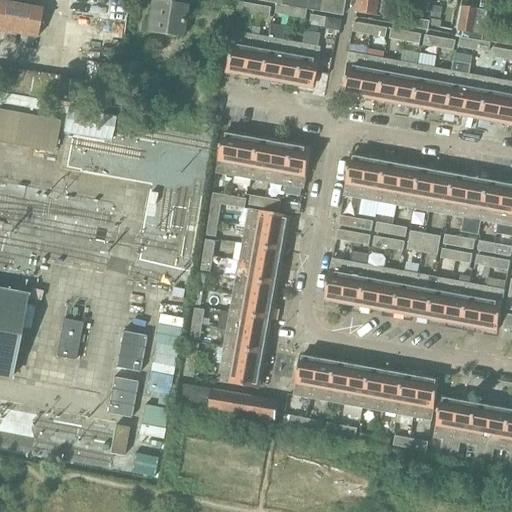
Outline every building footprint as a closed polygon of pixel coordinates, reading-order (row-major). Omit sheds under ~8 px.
[(144,25),(143,33),(182,38),(187,7),(184,7),(184,0),(153,0),(150,25),(144,25)] [(294,0),(293,8),(306,10),(307,0),(294,0)] [(320,0),(307,0),(306,10),(318,12),(320,0)] [(320,0),(318,12),(331,14),(333,0),(320,0)] [(345,0),(333,0),(331,14),(342,16),(345,0)] [(357,0),(355,13),(373,16),(376,0),(357,0)] [(0,2),(0,31),(37,39),(43,10),(0,2)] [(236,12),(253,15),(254,6),(237,3),(236,12)] [(288,17),(290,7),(282,6),(276,5),(274,14),(288,17)] [(270,9),(254,6),(253,15),(268,18),(270,9)] [(432,6),(430,17),(439,19),(441,8),(432,6)] [(306,10),(293,8),(290,7),(288,17),(304,19),(306,10)] [(456,32),(455,37),(459,38),(474,41),(481,42),(482,37),(487,12),(460,7),(456,32)] [(325,18),(310,16),(308,25),(323,27),(325,18)] [(323,27),(323,28),(338,31),(340,21),(325,18),(323,27)] [(370,26),(353,23),(352,32),(368,35),(370,26)] [(267,39),(260,78),(271,81),(271,82),(276,83),(284,42),(283,42),(285,28),(270,25),(268,39),(267,39)] [(386,29),(370,26),(368,35),(384,38),(386,29)] [(389,39),(404,42),(405,32),(390,30),(389,39)] [(419,44),(420,35),(405,32),(404,42),(419,44)] [(232,33),(225,72),(237,74),(237,76),(242,77),(250,36),(232,33)] [(301,45),(294,85),(312,88),(319,48),(317,48),(319,37),(303,33),(301,45)] [(250,36),(242,77),(247,78),(248,76),(260,78),(267,39),(250,36)] [(438,48),(439,39),(424,36),(422,45),(438,48)] [(457,47),(473,50),(474,41),(459,38),(457,47)] [(454,41),(439,39),(438,48),(453,51),(454,41)] [(487,53),(489,44),(474,41),(473,50),(487,53)] [(284,42),(276,83),(282,84),(282,82),(294,85),(301,45),(284,42)] [(491,58),(507,61),(508,51),(493,49),(491,58)] [(348,53),(340,93),(353,96),(353,97),(358,98),(366,57),(348,53)] [(417,66),(410,106),(421,108),(421,110),(426,111),(434,69),(436,57),(419,54),(417,66)] [(366,57),(358,98),(363,99),(364,97),(375,100),(383,60),(366,57)] [(383,60),(375,100),(387,102),(387,103),(392,104),(400,63),(383,60)] [(141,64),(122,61),(119,80),(138,83),(141,64)] [(451,72),(444,112),(456,114),(455,116),(460,117),(468,75),(470,65),(452,62),(450,72),(451,72)] [(400,63),(392,104),(397,105),(398,104),(410,106),(417,66),(400,63)] [(0,91),(94,104),(97,85),(82,82),(83,79),(0,66),(0,91)] [(434,69),(426,111),(432,112),(432,110),(444,112),(451,72),(450,72),(434,69)] [(468,75),(460,117),(466,118),(466,116),(478,118),(485,78),(468,75)] [(485,78),(478,118),(490,120),(489,122),(495,123),(502,81),(485,78)] [(511,83),(502,81),(495,123),(500,124),(500,122),(511,124),(511,83)] [(19,115),(0,111),(0,144),(13,147),(19,115)] [(224,134),(217,174),(234,177),(242,135),(237,135),(236,136),(224,134)] [(242,135),(234,177),(252,180),(259,140),(247,138),(247,136),(242,135)] [(259,140),(252,180),(269,183),(276,142),(271,141),(271,142),(259,140)] [(276,142),(269,183),(286,186),(293,146),(281,144),(281,143),(276,142)] [(286,187),(285,195),(300,198),(302,189),(304,190),(307,171),(311,150),(293,146),(286,186),(286,187)] [(351,157),(344,197),(362,200),(369,158),(364,158),(364,159),(351,157)] [(369,158),(362,200),(379,203),(386,163),(374,161),(375,159),(369,158)] [(386,163),(379,203),(396,206),(403,165),(398,164),(398,165),(386,163)] [(403,165),(396,206),(413,209),(420,169),(408,167),(409,166),(403,165)] [(420,169),(413,209),(430,212),(438,171),(432,170),(432,172),(420,169)] [(438,171),(430,212),(447,216),(454,176),(443,174),(443,172),(438,171)] [(454,176),(447,216),(464,219),(472,177),(467,176),(466,178),(454,176)] [(464,219),(462,233),(479,236),(481,222),(489,182),(477,180),(477,178),(472,177),(464,219)] [(489,182),(481,222),(498,225),(506,183),(501,182),(500,184),(489,182)] [(498,225),(497,235),(511,237),(511,186),(511,184),(506,183),(498,225)] [(214,194),(212,204),(222,206),(229,207),(231,197),(214,194)] [(231,197),(229,207),(245,210),(246,200),(231,197)] [(249,206),(264,209),(266,199),(251,197),(249,206)] [(281,202),(266,199),(264,209),(279,211),(281,202)] [(287,203),(285,212),(299,214),(301,206),(287,203)] [(212,204),(210,222),(219,224),(222,206),(212,204)] [(248,210),(245,228),(287,235),(288,230),(287,230),(289,217),(248,210)] [(339,226),(357,229),(358,220),(341,217),(339,226)] [(373,223),(358,220),(357,229),(372,232),(373,223)] [(216,237),(219,224),(210,222),(207,235),(216,237)] [(375,232),(391,235),(393,226),(377,223),(375,232)] [(408,229),(393,226),(391,235),(406,238),(408,229)] [(245,228),(242,245),(283,252),(285,240),(286,240),(287,235),(245,228)] [(356,234),(338,231),(337,240),(354,243),(356,234)] [(411,232),(409,241),(424,244),(426,235),(411,232)] [(371,237),(356,234),(354,243),(369,246),(371,237)] [(441,238),(426,235),(424,244),(439,247),(441,238)] [(444,245),(459,248),(460,239),(446,236),(444,245)] [(373,246),(389,249),(390,240),(375,238),(373,246)] [(475,241),(460,239),(459,248),(473,251),(475,241)] [(405,243),(390,240),(389,249),(403,252),(405,243)] [(207,241),(204,257),(213,258),(216,242),(207,241)] [(407,250),(423,253),(424,244),(409,241),(407,250)] [(478,251),(494,254),(496,245),(480,242),(478,251)] [(439,247),(424,244),(423,253),(437,256),(439,247)] [(242,245),(239,262),(281,269),(282,264),(280,264),(283,252),(242,245)] [(511,252),(511,248),(496,245),(494,254),(511,258),(511,252)] [(442,259),(456,262),(458,253),(443,250),(442,259)] [(351,263),(343,305),(348,306),(349,304),(360,306),(368,266),(367,266),(368,256),(352,253),(351,263)] [(368,266),(360,306),(372,308),(372,310),(377,311),(385,269),(386,258),(384,255),(374,253),(370,255),(368,266)] [(473,256),(458,253),(456,262),(471,264),(473,256)] [(492,268),(493,259),(477,256),(476,266),(492,268)] [(202,271),(211,272),(213,258),(204,257),(202,271)] [(510,262),(493,259),(492,268),(508,272),(510,262)] [(333,260),(325,300),(338,302),(338,304),(343,305),(351,263),(333,260)] [(239,262),(236,279),(276,286),(279,274),(280,275),(281,269),(239,262)] [(385,269),(377,311),(383,312),(383,310),(395,312),(402,272),(385,269)] [(402,272),(395,312),(406,314),(406,316),(411,317),(419,275),(402,272)] [(197,274),(194,290),(203,292),(206,276),(197,274)] [(419,275),(411,317),(417,318),(417,316),(429,318),(436,279),(419,275)] [(453,282),(445,323),(451,324),(451,323),(463,325),(470,285),(471,279),(461,277),(460,283),(453,282)] [(236,279),(233,296),(275,304),(276,299),(276,298),(274,298),(276,286),(236,279)] [(436,279),(429,318),(440,321),(440,322),(445,323),(453,282),(436,279)] [(487,288),(480,329),(485,330),(485,329),(498,331),(505,291),(506,283),(496,281),(494,289),(487,288)] [(470,285),(463,325),(475,327),(474,328),(480,329),(487,288),(470,285)] [(0,377),(11,379),(27,295),(0,290),(0,377)] [(201,306),(203,292),(194,290),(192,304),(201,306)] [(233,296),(230,313),(270,320),(272,309),(274,309),(275,304),(233,296)] [(195,310),(193,324),(202,326),(205,311),(195,310)] [(222,312),(219,329),(227,331),(269,338),(270,333),(268,332),(270,320),(230,313),(222,312)] [(511,316),(506,315),(503,330),(511,331),(511,316)] [(56,357),(57,357),(74,361),(76,360),(82,324),(82,323),(64,320),(63,321),(56,357)] [(193,324),(191,340),(200,341),(202,326),(193,324)] [(227,331),(224,348),(264,355),(266,343),(268,343),(269,338),(227,331)] [(122,332),(115,369),(140,373),(147,337),(122,332)] [(190,344),(188,358),(197,360),(200,345),(190,344)] [(224,348),(221,365),(263,372),(264,367),(262,366),(264,355),(224,348)] [(294,396),(294,397),(312,400),(319,358),(314,357),(313,359),(301,357),(294,396)] [(185,377),(195,378),(197,360),(188,358),(185,377)] [(319,358),(312,400),(329,403),(336,363),(324,361),(324,359),(319,358)] [(336,363),(329,403),(346,406),(353,364),(348,363),(348,365),(336,363)] [(353,364),(346,406),(363,409),(370,369),(358,367),(359,365),(353,364)] [(221,365),(218,382),(258,390),(260,377),(262,377),(263,372),(221,365)] [(370,369),(363,409),(380,412),(387,371),(382,370),(382,371),(370,369)] [(387,371),(380,412),(397,415),(404,375),(392,373),(393,372),(387,371)] [(404,375),(397,415),(414,418),(422,377),(416,376),(416,378),(404,375)] [(422,377),(414,418),(432,422),(436,398),(439,382),(427,380),(427,378),(422,377)] [(138,382),(114,378),(107,414),(131,419),(138,382)] [(279,402),(212,391),(184,385),(181,406),(275,423),(279,402)] [(441,398),(434,438),(443,440),(441,452),(450,454),(459,400),(454,399),(454,401),(441,398)] [(459,400),(450,454),(458,455),(460,443),(469,445),(476,405),(464,403),(465,401),(459,400)] [(476,405),(469,445),(477,446),(475,459),(484,460),(494,406),(488,405),(488,407),(476,405)] [(494,406),(484,460),(492,462),(494,450),(503,451),(510,411),(499,409),(499,407),(494,406)] [(511,411),(510,411),(503,451),(511,453),(509,465),(511,465),(511,411)] [(291,417),(289,426),(305,429),(307,420),(291,417)] [(324,423),(307,420),(305,429),(322,432),(324,423)] [(326,433),(341,436),(343,427),(328,424),(326,433)] [(115,426),(112,439),(110,454),(124,457),(129,429),(115,426)] [(357,439),(358,430),(343,427),(341,436),(357,439)] [(375,438),(368,436),(361,435),(360,444),(374,447),(375,438)] [(394,446),(410,449),(411,440),(395,437),(394,446)] [(391,441),(375,438),(374,447),(389,450),(391,441)] [(427,452),(428,443),(411,440),(410,449),(427,452)]
